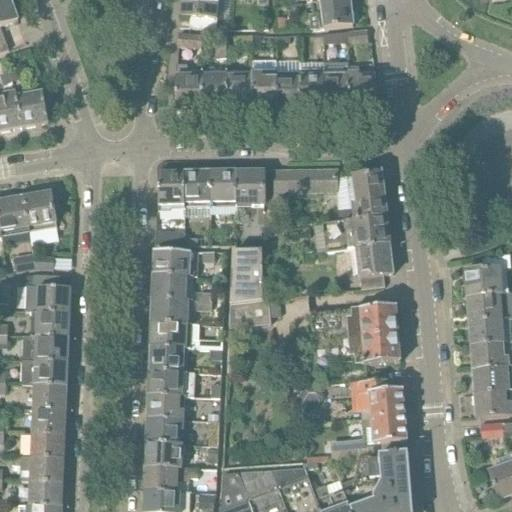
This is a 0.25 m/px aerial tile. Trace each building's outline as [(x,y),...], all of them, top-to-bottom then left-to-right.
[(0,56),(9,54),(0,30),(18,24),(9,0),(5,0),(0,2),(0,56)] [(190,31),(216,34),(217,23),(219,0),(182,0),(181,20),(191,21),(190,31)] [(312,33),(320,33),(353,29),(350,3),(313,8),(314,17),(309,18),(312,33)] [(348,48),(368,46),(367,33),(347,35),(348,48)] [(177,50),(200,52),(201,39),(179,37),(177,50)] [(324,47),(337,46),(336,37),(324,38),(324,47)] [(235,49),(253,49),(253,40),(235,40),(235,49)] [(215,62),(226,62),(226,44),(215,44),(215,62)] [(176,115),(201,115),(200,79),(199,79),(198,56),(188,56),(188,68),(177,68),(175,79),(176,115)] [(257,64),(257,72),(287,73),(288,68),(282,68),(282,65),(257,64)] [(325,113),(325,67),(325,66),(299,66),(299,78),(300,113),(325,113)] [(325,113),(350,112),(349,74),(346,74),(346,67),(325,67),(325,113)] [(349,69),(349,74),(350,112),(375,112),(375,77),(360,77),(359,69),(349,69)] [(12,85),(20,81),(16,71),(8,75),(12,85)] [(251,114),(277,113),(277,81),(263,81),(263,77),(262,77),(262,74),(252,75),(251,114)] [(0,78),(4,89),(12,85),(8,75),(0,77),(0,78)] [(226,114),(251,114),(252,75),(227,75),(227,79),(225,79),(226,114)] [(277,113),(300,113),(299,78),(277,78),(277,81),(277,113)] [(201,115),(226,114),(225,79),(200,79),(201,115)] [(16,96),(23,131),(49,127),(43,92),(16,96)] [(0,135),(23,131),(16,96),(0,99),(0,135)] [(340,226),(386,220),(380,177),(355,180),(337,180),(337,174),(274,175),(274,207),(289,207),(289,197),(337,197),(338,214),(340,226)] [(237,216),(236,210),(236,175),(211,176),(211,210),(211,216),(237,216)] [(236,210),(264,210),(264,175),(236,175),(236,210)] [(185,215),(184,211),(185,176),(158,177),(159,215),(185,215)] [(184,211),(211,210),(211,176),(185,176),(184,211)] [(57,230),(56,225),(53,209),(60,208),(59,198),(52,200),(51,197),(23,202),(29,235),(57,230)] [(3,245),(21,242),(30,240),(29,235),(23,202),(0,205),(0,234),(1,241),(2,240),(3,245)] [(344,254),(389,249),(386,220),(340,226),(323,228),(316,229),(318,257),(326,257),(344,254)] [(155,249),(185,250),(185,236),(155,235),(155,249)] [(383,278),(393,277),(389,249),(344,254),(348,283),(360,281),(361,293),(385,290),(383,278)] [(153,278),(194,280),(197,280),(198,256),(154,254),(153,278)] [(230,309),(263,305),(262,254),(233,255),(230,309)] [(203,266),(215,265),(215,255),(202,256),(203,266)] [(36,272),(35,260),(34,257),(11,261),(14,277),(36,272)] [(36,272),(54,273),(54,261),(35,260),(36,272)] [(467,301),(507,298),(505,274),(511,273),(511,261),(486,262),(487,273),(465,275),(467,301)] [(152,302),(192,304),(194,280),(153,278),(152,302)] [(26,315),(28,315),(70,316),(71,292),(59,291),(59,280),(35,279),(34,290),(27,290),(26,315)] [(23,304),(23,285),(3,284),(2,303),(23,304)] [(199,304),(211,304),(211,296),(199,296),(199,304)] [(499,322),(511,321),(511,297),(507,298),(467,301),(469,324),(499,322)] [(151,327),(192,329),(192,304),(152,302),(151,327)] [(211,304),(199,304),(199,314),(212,315),(212,304),(211,304)] [(230,309),(230,332),(240,331),(271,327),(269,304),(263,305),(230,309)] [(313,345),(398,338),(396,310),(310,317),(313,345)] [(36,340),(69,341),(70,316),(28,315),(27,338),(31,339),(31,340),(36,340)] [(471,348),(501,346),(499,322),(469,324),(471,348)] [(150,351),(185,352),(209,353),(222,354),(223,344),(199,343),(200,329),(192,329),(151,327),(150,351)] [(230,332),(230,361),(239,361),(240,331),(230,332)] [(315,372),(401,366),(398,338),(313,345),(315,372)] [(34,364),(67,365),(69,341),(36,340),(34,364)] [(473,372),(511,369),(511,345),(501,346),(471,348),(473,372)] [(149,375),(184,376),(185,352),(150,351),(149,375)] [(222,354),(209,353),(209,362),(222,363),(222,354)] [(33,389),(66,389),(67,365),(34,364),(21,364),(20,388),(33,389)] [(475,396),(511,394),(511,369),(473,372),(475,396)] [(148,399),(181,400),(194,401),(195,377),(184,376),(149,375),(148,399)] [(362,423),(405,420),(403,394),(387,395),(386,383),(363,385),(350,386),(352,416),(361,416),(362,423)] [(32,412),(65,414),(66,389),(33,389),(32,412)] [(208,401),(220,402),(221,392),(208,391),(208,401)] [(477,421),(511,417),(511,394),(475,396),(477,421)] [(147,422),(184,424),(185,414),(180,414),(181,400),(148,399),(147,422)] [(31,436),(64,438),(65,414),(32,412),(31,436)] [(374,448),(407,446),(405,420),(362,423),(362,433),(361,433),(363,460),(375,459),(374,448)] [(147,446),(179,447),(179,435),(184,435),(184,424),(147,422),(147,446)] [(482,441),(505,440),(504,427),(481,428),(482,441)] [(30,461),(63,462),(64,438),(31,436),(30,461)] [(219,438),(208,438),(208,450),(209,450),(217,450),(218,450),(219,438)] [(146,470),(182,472),(183,447),(179,447),(147,446),(146,470)] [(407,457),(360,462),(352,496),(344,499),(349,511),(411,511),(411,502),(407,457)] [(29,485),(62,487),(63,462),(30,461),(29,485)] [(499,503),(511,498),(511,467),(489,476),(499,503)] [(145,493),(188,495),(189,486),(190,486),(190,482),(198,482),(199,472),(182,472),(146,470),(145,493)] [(284,511),(318,511),(312,494),(305,472),(271,473),(271,474),(284,511)] [(250,511),(284,511),(271,474),(239,476),(239,477),(238,477),(250,511)] [(250,511),(238,477),(223,478),(220,511),(250,511)] [(349,511),(344,499),(339,484),(312,494),(318,511),(349,511)] [(28,509),(61,511),(62,487),(29,485),(28,509)] [(143,511),(189,511),(191,495),(188,495),(145,493),(143,511)] [(200,511),(215,511),(215,498),(200,497),(200,511)]
